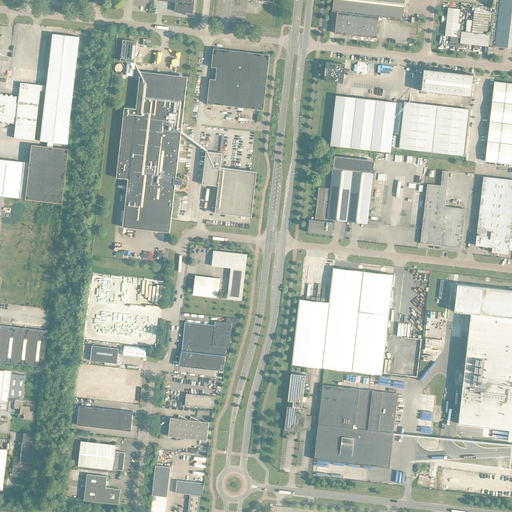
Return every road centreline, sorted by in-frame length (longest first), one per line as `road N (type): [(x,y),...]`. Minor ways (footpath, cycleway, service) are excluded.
road 1 (unclassified): [(270,241),(194,235),(183,243),(172,346),(155,369),(138,511)]
road 2 (secondary): [(270,241),(227,471)]
road 3 (secondary): [(242,472),(282,243)]
road 4 (unclassified): [(511,268),(282,243)]
road 5 (secondary): [(292,44),(270,241)]
road 6 (secondary): [(282,243),(304,46)]
road 7 (tertiary): [(457,511),(261,488)]
road 8 (unclassified): [(267,130),(200,122),(209,36)]
